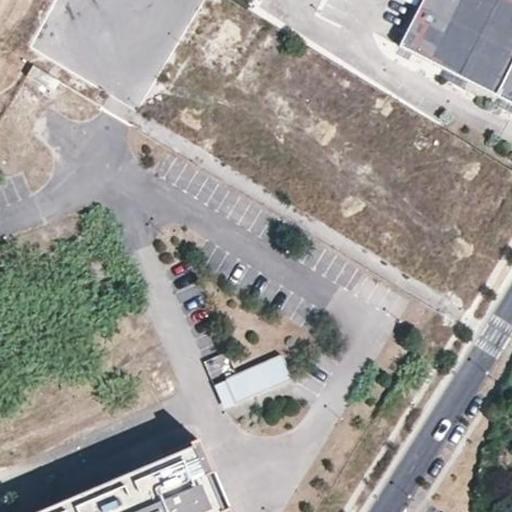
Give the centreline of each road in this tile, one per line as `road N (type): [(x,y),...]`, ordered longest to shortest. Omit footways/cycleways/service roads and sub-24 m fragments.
road 1 (residential): [(511,316),(390,511)]
road 2 (unclassified): [(106,179),(116,117),(187,0)]
